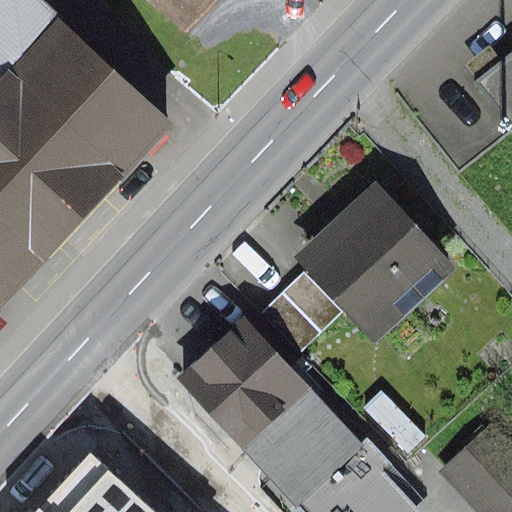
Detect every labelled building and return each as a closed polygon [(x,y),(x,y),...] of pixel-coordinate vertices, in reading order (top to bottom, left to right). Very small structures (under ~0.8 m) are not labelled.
[(0,0),(0,300),(151,141),(1,0),(0,0)] [(155,0),(188,29),(213,0),(155,0)] [(511,52),(474,81),(511,130),(511,52)] [(298,257),(378,342),(455,270),(375,185),(298,257)] [(304,276),(265,314),(302,352),(341,314),(304,276)] [(185,378),(305,511),(422,511),(251,320),(185,378)] [(381,392),(363,409),(405,454),(424,437),(381,392)] [(436,473),(470,511),(511,511),(511,457),(486,428),(436,473)] [(34,505),(41,511),(129,511),(154,489),(103,437),(34,505)]
